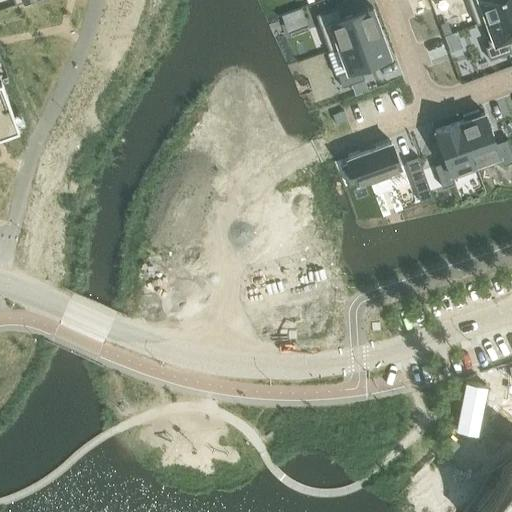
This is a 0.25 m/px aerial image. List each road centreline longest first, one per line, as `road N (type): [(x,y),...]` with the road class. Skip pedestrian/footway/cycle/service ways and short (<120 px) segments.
road 1 (tertiary): [(110,328),(163,349),(269,367),(359,360),(511,309)]
road 2 (unknown): [(141,340),(167,310),(511,230)]
